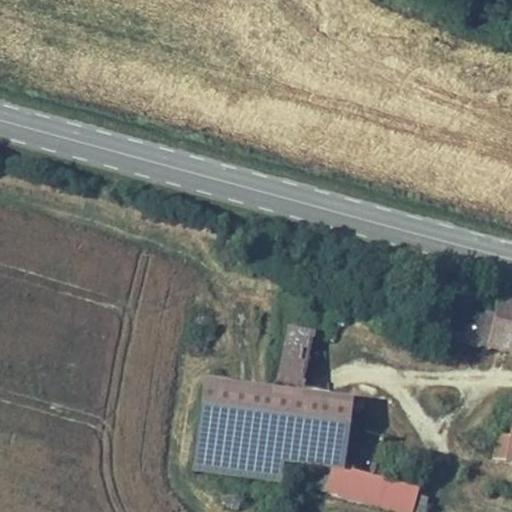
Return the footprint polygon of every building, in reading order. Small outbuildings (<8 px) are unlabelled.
[(492,324),(496,304),(459,296),(447,349),(462,352),(469,319),(492,324)] [(511,307),(496,304),(492,324),(485,357),(511,362),(511,307)] [(469,319),(462,352),(485,357),(492,324),(469,319)] [(315,336),(286,330),(272,398),(301,402),(315,336)] [(343,472),(351,409),(301,402),(272,398),(201,389),(190,476),(325,494),(330,476),(342,478),(343,472)] [(511,430),(511,434),(497,432),(491,463),(511,465),(511,430)] [(342,478),(330,476),(325,494),(324,497),(377,511),(431,511),(434,504),(420,500),(424,486),(404,481),(402,488),(343,472),(342,478)]
